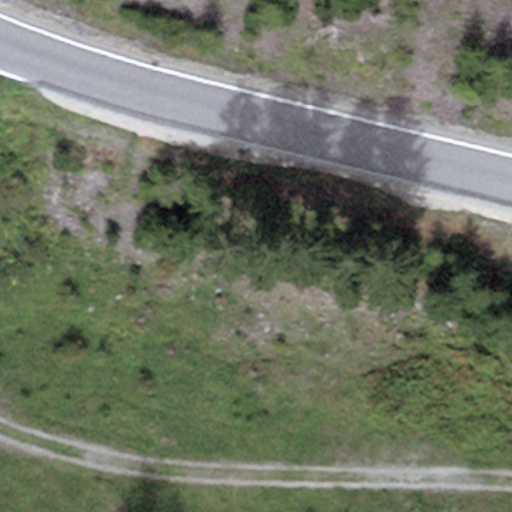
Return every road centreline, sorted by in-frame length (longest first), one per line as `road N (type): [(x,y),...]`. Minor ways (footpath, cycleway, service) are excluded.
road 1 (secondary): [(0,42),(169,101),(511,184)]
road 2 (track): [(511,474),(247,477),(137,468),(0,427)]
